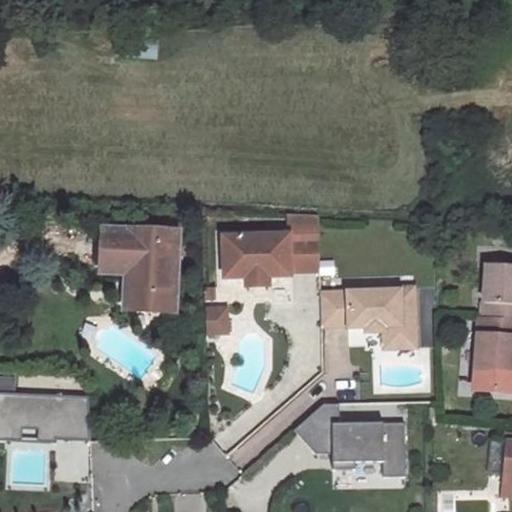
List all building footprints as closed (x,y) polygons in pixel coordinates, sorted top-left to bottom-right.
[(126,40),(125,57),(158,60),(159,42),(126,40)] [(249,278),(268,277),(291,276),(291,272),(319,271),(317,217),(286,215),(287,236),(224,238),(225,278),(249,278)] [(137,260),(135,310),(159,312),(168,300),(170,272),(175,273),(177,232),(139,230),(139,240),(107,238),(105,264),(126,266),(137,260)] [(511,267),(486,266),(484,304),(482,304),(481,318),(511,320),(511,267)] [(173,313),(175,273),(170,272),(168,300),(159,312),(173,313)] [(249,293),(269,292),(268,277),(249,278),(249,293)] [(348,329),(366,328),(366,333),(383,332),(400,332),(401,348),(416,348),(413,288),(400,288),(400,291),(319,293),(320,326),(348,326),(348,329)] [(221,334),(221,311),(205,312),(206,335),(221,334)] [(478,318),(474,392),(511,394),(511,320),(481,318),(478,318)] [(384,349),(401,348),(400,332),(383,332),(384,349)] [(89,398),(0,393),(0,442),(56,446),(56,441),(90,442),(89,398)] [(339,424),(339,405),(323,405),(293,431),(314,455),(333,455),(333,471),(355,470),(355,463),(383,462),(384,477),(406,477),(405,423),(339,424)] [(492,442),(488,475),(504,477),(507,443),(501,443),(492,442)] [(511,485),(511,443),(507,443),(504,477),(503,484),(511,485)] [(502,497),(511,498),(511,485),(503,484),(502,497)]
